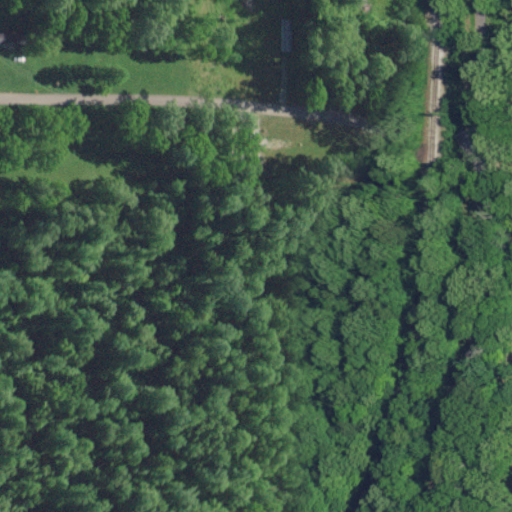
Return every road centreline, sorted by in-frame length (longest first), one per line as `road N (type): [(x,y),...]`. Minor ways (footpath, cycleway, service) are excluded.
road 1 (residential): [(432,511),(461,377),(477,189),(475,0)]
road 2 (residential): [(475,145),(271,107),(0,100)]
